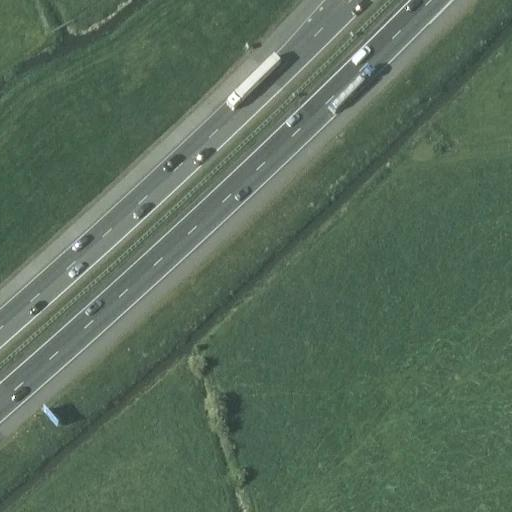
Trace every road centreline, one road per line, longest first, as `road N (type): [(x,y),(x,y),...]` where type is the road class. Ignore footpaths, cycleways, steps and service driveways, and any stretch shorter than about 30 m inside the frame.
road 1 (motorway): [(0,401),(430,0)]
road 2 (motorway): [(353,0),(0,327)]
